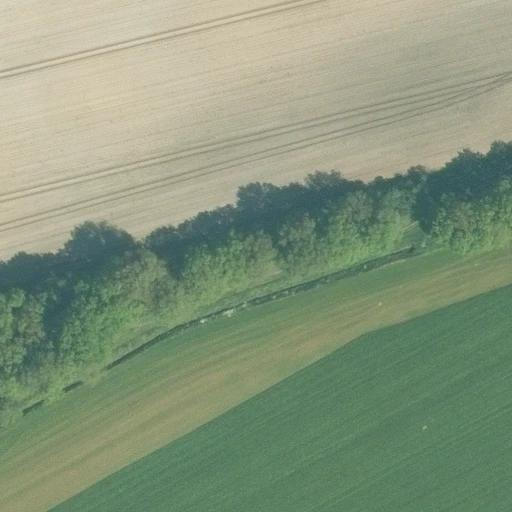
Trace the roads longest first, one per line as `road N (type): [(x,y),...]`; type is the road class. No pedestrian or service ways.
road 1 (track): [(114,342),(234,283),(408,224),(511,171)]
road 2 (track): [(0,404),(114,342)]
